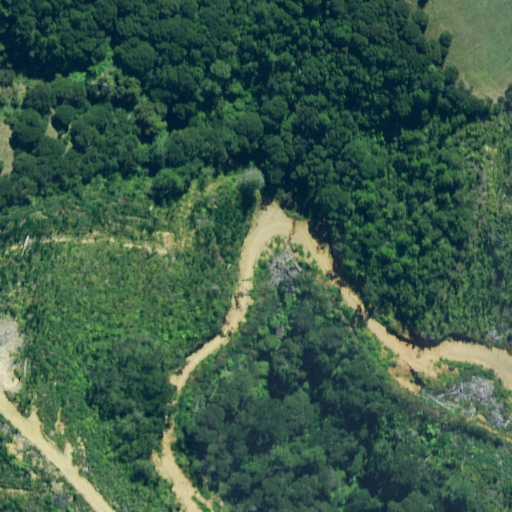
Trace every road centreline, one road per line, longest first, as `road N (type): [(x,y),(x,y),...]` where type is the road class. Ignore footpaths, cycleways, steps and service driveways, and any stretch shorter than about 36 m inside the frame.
road 1 (track): [(193,511),(176,426),(260,238),(308,222),(326,253),(412,343),(445,355),(483,348),(511,371)]
road 2 (track): [(0,415),(80,511)]
